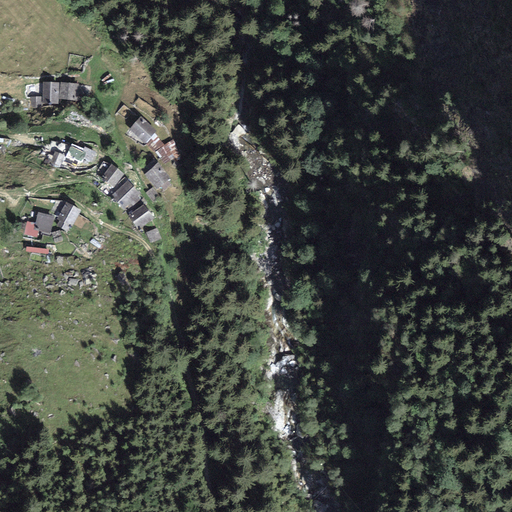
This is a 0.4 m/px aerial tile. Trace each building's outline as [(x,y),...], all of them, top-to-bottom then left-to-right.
[(58,93),(58,78),(45,78),(45,93),(58,93)] [(81,98),(83,81),(65,79),(63,96),(81,98)] [(155,138),(142,124),(132,134),(144,148),(155,138)] [(182,159),(176,146),(162,153),(172,164),(182,159)] [(78,172),(86,154),(72,148),(64,165),(78,172)] [(124,178),(110,164),(96,177),(110,191),(124,178)] [(172,185),(159,167),(147,176),(160,194),(172,185)] [(112,199),(126,216),(141,204),(127,187),(112,199)] [(158,227),(147,210),(132,219),(141,232),(158,227)] [(71,240),(81,222),(66,214),(57,232),(71,240)] [(40,233),(43,220),(29,216),(25,229),(40,233)]
